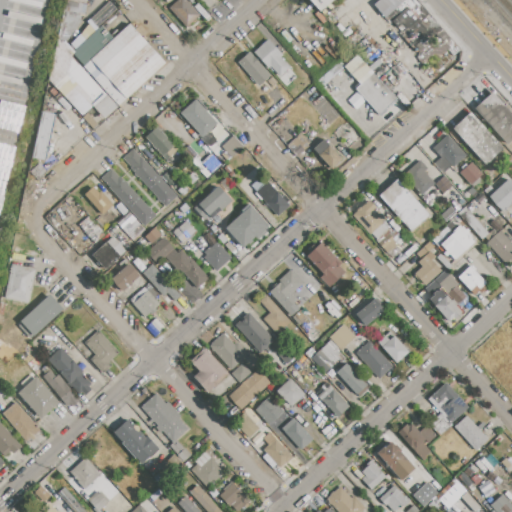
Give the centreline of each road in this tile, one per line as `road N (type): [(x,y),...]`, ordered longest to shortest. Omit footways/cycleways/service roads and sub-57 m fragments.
road 1 (residential): [(134,0),(511,420)]
road 2 (residential): [(150,360),(487,53)]
road 3 (residential): [(29,221),(281,505)]
road 4 (residential): [(273,511),(511,293)]
road 5 (residential): [(29,221),(260,0)]
road 6 (residential): [(150,360),(0,500)]
